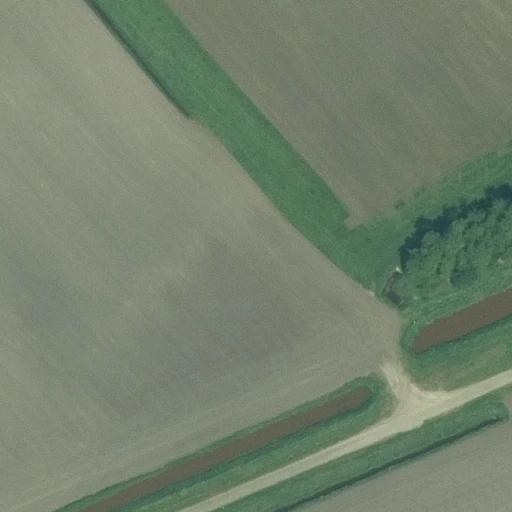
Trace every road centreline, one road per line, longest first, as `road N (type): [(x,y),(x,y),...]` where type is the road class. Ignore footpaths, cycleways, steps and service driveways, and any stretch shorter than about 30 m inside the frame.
road 1 (unclassified): [(196,511),(511,377)]
road 2 (track): [(344,275),(413,419)]
